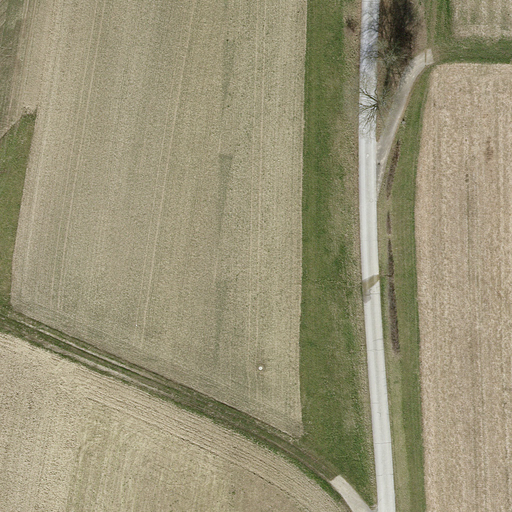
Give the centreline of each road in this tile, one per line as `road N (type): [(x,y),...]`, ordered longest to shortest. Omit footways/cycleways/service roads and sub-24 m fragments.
road 1 (track): [(384,511),(368,191),(369,0)]
road 2 (track): [(368,191),(408,75),(435,53),(511,54)]
